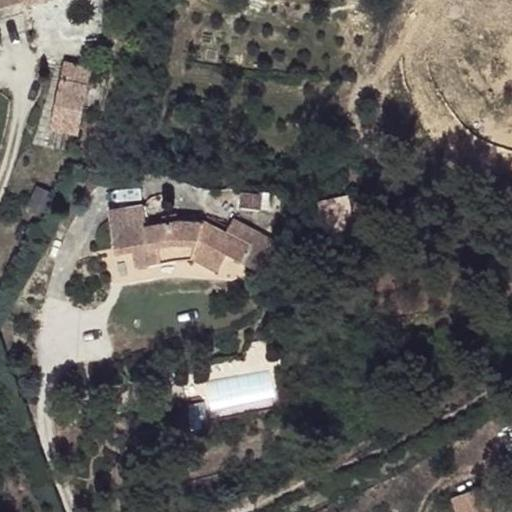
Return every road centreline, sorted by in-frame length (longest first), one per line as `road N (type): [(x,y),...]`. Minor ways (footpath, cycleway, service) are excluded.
road 1 (unknown): [(74,511),(53,446),(47,358),(60,333),(91,315)]
road 2 (unknown): [(19,45),(14,136),(0,184)]
